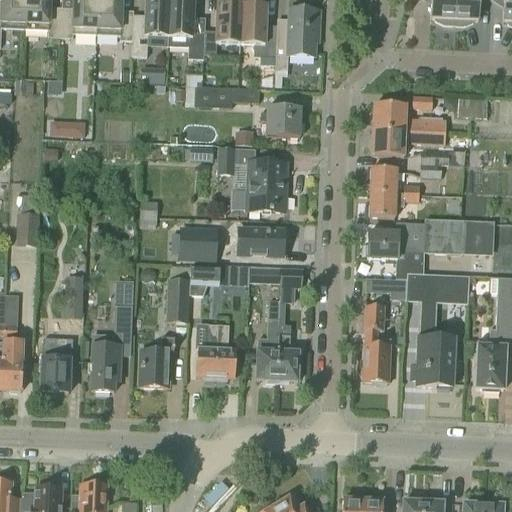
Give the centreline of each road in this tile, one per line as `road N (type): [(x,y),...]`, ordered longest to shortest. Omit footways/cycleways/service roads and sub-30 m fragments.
road 1 (residential): [(325,446),(342,90)]
road 2 (residential): [(0,442),(180,451),(206,464)]
road 3 (residential): [(511,68),(375,63),(377,0)]
road 4 (residential): [(325,446),(511,453)]
road 5 (residential): [(206,464),(232,448),(325,446)]
